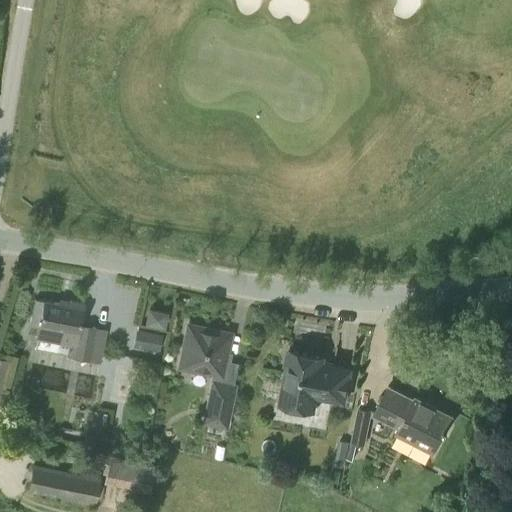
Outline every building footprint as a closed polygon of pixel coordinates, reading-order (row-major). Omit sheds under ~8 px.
[(66,300),(65,304),(34,298),(29,323),(39,325),(37,337),(67,342),(65,355),(88,360),(95,327),(79,323),(83,303),(66,300)] [(163,324),(165,313),(150,310),(147,321),(163,324)] [(224,424),(232,385),(219,382),(229,333),(188,325),(179,365),(214,373),(205,419),(224,424)] [(157,350),(161,334),(137,329),(134,345),(157,350)] [(323,356),(288,349),(288,353),(285,353),(283,366),(285,366),(278,404),(312,410),(315,396),(343,402),(350,367),(322,362),(323,356)] [(0,392),(2,393),(11,360),(0,357),(0,392)] [(413,399),(386,386),(372,414),(398,427),(395,432),(432,451),(450,415),(414,396),(413,399)] [(365,446),(373,411),(358,407),(347,459),(353,460),(357,444),(365,446)] [(344,467),(348,442),(340,440),(335,465),(344,467)] [(114,510),(120,481),(33,462),(27,490),(114,510)] [(125,481),(128,472),(108,466),(105,475),(125,481)]
